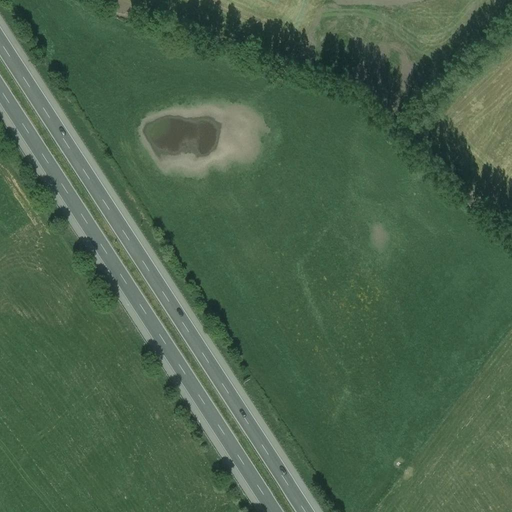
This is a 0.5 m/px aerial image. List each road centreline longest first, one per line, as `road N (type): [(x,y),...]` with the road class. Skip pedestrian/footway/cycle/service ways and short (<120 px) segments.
road 1 (motorway): [(306,511),(0,41)]
road 2 (motorway): [(0,89),(276,511)]
